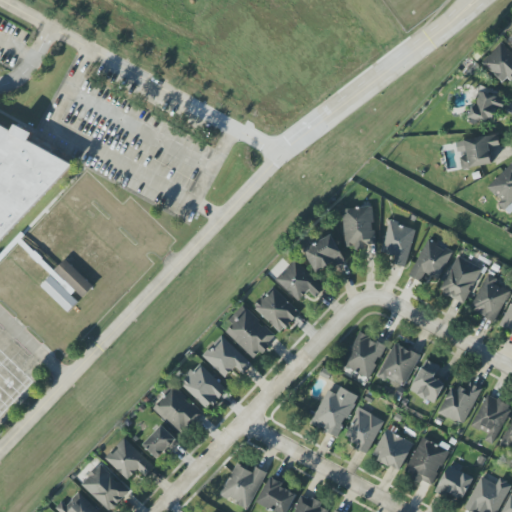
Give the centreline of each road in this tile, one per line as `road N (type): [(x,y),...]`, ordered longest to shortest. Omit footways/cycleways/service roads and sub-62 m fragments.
road 1 (residential): [(154,511),(346,310),(371,298)]
road 2 (residential): [(402,511),(240,422)]
road 3 (residential): [(371,298),(511,370)]
